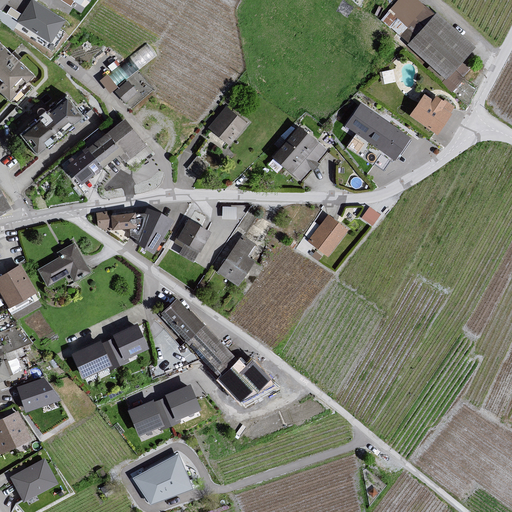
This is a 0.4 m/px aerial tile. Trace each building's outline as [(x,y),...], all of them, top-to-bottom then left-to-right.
[(34,0),(29,0),(16,21),(50,42),(65,19),(34,0)] [(468,48),(432,15),(405,46),(441,83),(468,48)] [(154,53),(147,45),(111,74),(120,86),(154,53)] [(28,75),(0,49),(0,99),(5,104),(28,75)] [(129,79),(116,90),(126,101),(139,89),(129,79)] [(84,116),(66,93),(20,132),(36,152),(84,116)] [(425,100),(419,96),(403,116),(430,137),(450,108),(439,100),(437,104),(428,96),(425,100)] [(343,124),(394,158),(409,136),(359,100),(343,124)] [(245,126),(222,108),(204,130),(227,148),(245,126)] [(145,141),(123,115),(66,160),(82,181),(123,148),(131,156),(145,141)] [(323,150),(293,127),(268,159),(297,183),(323,150)] [(188,162),(199,175),(210,165),(199,153),(188,162)] [(0,210),(10,205),(0,185),(0,210)] [(222,216),(245,216),(244,202),(222,203),(222,216)] [(376,214),(366,206),(359,217),(369,225),(376,214)] [(167,219),(144,207),(131,243),(147,253),(167,219)] [(132,228),(130,212),(106,214),(106,211),(91,210),(92,227),(107,228),(107,230),(132,228)] [(345,229),(325,214),(305,240),(326,257),(345,229)] [(206,230),(183,218),(173,238),(196,252),(206,230)] [(250,243),(238,233),(213,269),(233,284),(251,258),(243,253),(250,243)] [(56,257),(37,265),(49,285),(65,276),(69,281),(87,272),(69,241),(54,250),(56,257)] [(25,266),(0,279),(0,286),(16,309),(43,292),(25,266)] [(253,372),(171,297),(157,313),(234,392),(253,372)] [(94,341),(66,350),(79,378),(105,364),(109,369),(143,348),(130,317),(106,328),(108,338),(98,344),(94,341)] [(0,319),(0,337),(8,334),(0,319)] [(0,385),(17,379),(10,360),(0,363),(0,385)] [(49,379),(18,388),(30,413),(66,401),(56,387),(49,379)] [(190,381),(126,408),(137,436),(202,410),(190,381)] [(0,445),(6,456),(37,440),(22,412),(0,421),(0,445)] [(178,451),(132,475),(149,502),(189,486),(178,451)] [(44,456),(9,475),(23,501),(59,482),(44,456)]
